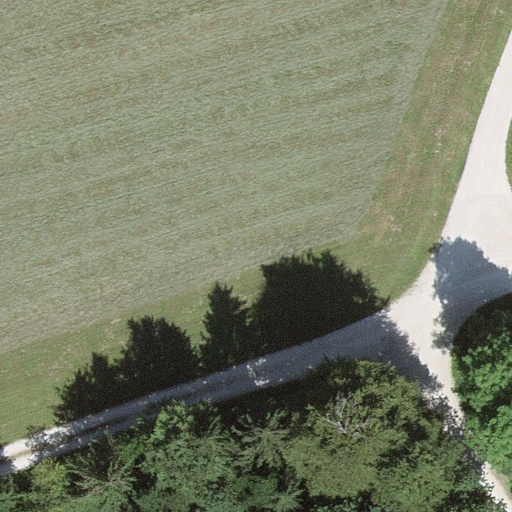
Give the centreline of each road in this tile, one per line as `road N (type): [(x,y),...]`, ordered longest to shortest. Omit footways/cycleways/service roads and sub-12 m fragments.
road 1 (unclassified): [(0,468),(437,295),(511,278)]
road 2 (track): [(497,511),(446,432),(437,295),(511,83)]
